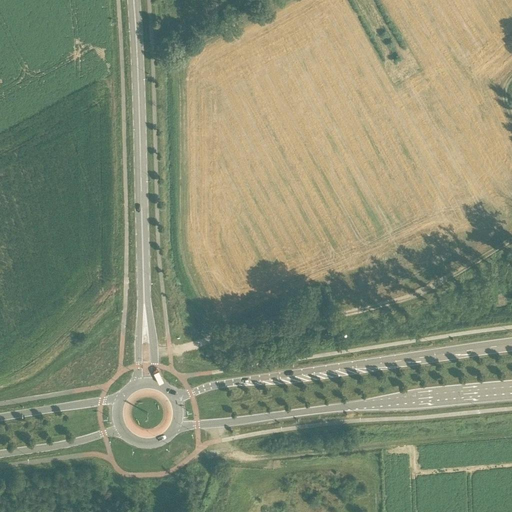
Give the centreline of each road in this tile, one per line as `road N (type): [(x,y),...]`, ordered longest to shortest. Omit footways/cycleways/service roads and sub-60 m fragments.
road 1 (track): [(283,0),(181,61),(182,245),(209,339)]
road 2 (tertiary): [(511,344),(250,379),(176,398)]
road 3 (tertiary): [(176,426),(511,387)]
road 4 (track): [(511,241),(416,297),(209,339)]
road 5 (tertiary): [(144,292),(131,0)]
road 6 (track): [(382,445),(229,461),(215,423)]
road 7 (tertiary): [(0,454),(120,429)]
road 8 (tertiary): [(119,399),(0,417)]
